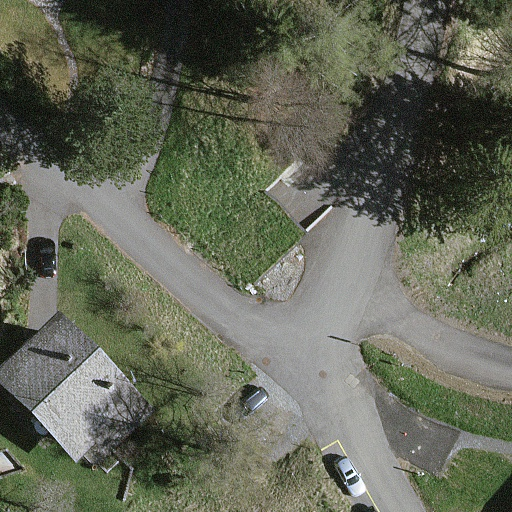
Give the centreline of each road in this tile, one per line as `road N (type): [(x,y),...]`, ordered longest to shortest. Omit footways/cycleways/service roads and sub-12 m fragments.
road 1 (unclassified): [(422,0),(392,142),(350,260),(299,330),(269,329),(225,312),(0,120)]
road 2 (track): [(183,0),(134,198),(112,217)]
road 3 (track): [(403,511),(299,330)]
